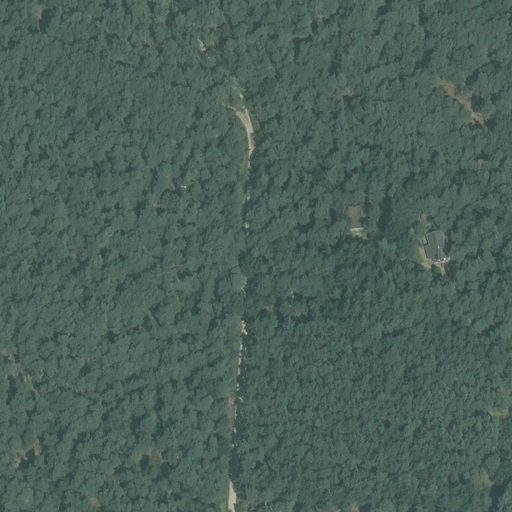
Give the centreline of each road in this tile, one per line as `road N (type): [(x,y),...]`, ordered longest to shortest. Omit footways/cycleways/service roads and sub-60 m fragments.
road 1 (track): [(246,120),(0,30)]
road 2 (track): [(226,511),(241,263)]
road 3 (track): [(241,263),(246,120)]
